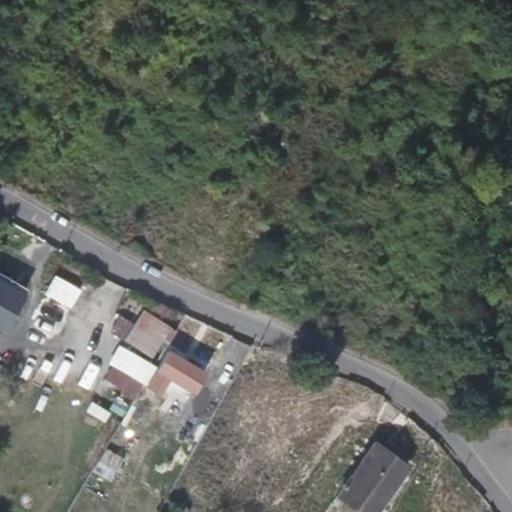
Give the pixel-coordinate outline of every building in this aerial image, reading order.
[(65,308),(76,289),(51,275),(40,293),(65,308)] [(0,325),(6,329),(29,295),(0,276),(0,325)] [(139,307),(130,321),(117,313),(105,330),(150,359),(170,328),(139,307)] [(113,344),(95,379),(133,397),(150,362),(113,344)] [(194,392),(206,374),(168,350),(157,370),(170,377),(194,392)] [(72,389),(85,395),(97,367),(84,362),(72,389)] [(157,397),(170,377),(157,370),(153,367),(141,387),(157,397)] [(206,400),(218,382),(206,374),(194,392),(206,400)] [(379,511),(412,469),(380,444),(339,498),(358,511),(379,511)] [(105,481),(121,460),(105,447),(88,469),(105,481)]
